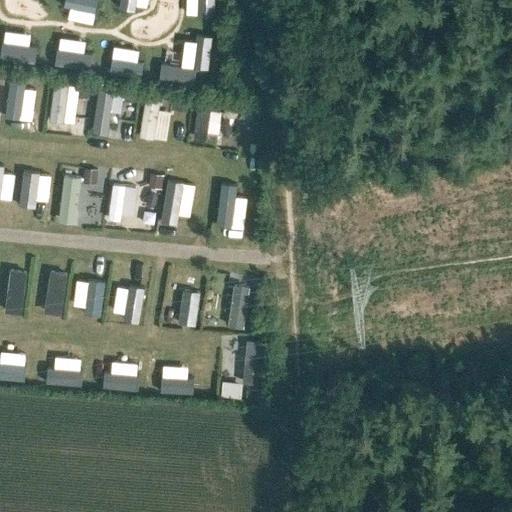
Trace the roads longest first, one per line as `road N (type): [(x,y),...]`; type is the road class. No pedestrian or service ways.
road 1 (track): [(270,0),(289,299)]
road 2 (track): [(0,322),(213,339)]
road 3 (track): [(289,299),(304,511)]
